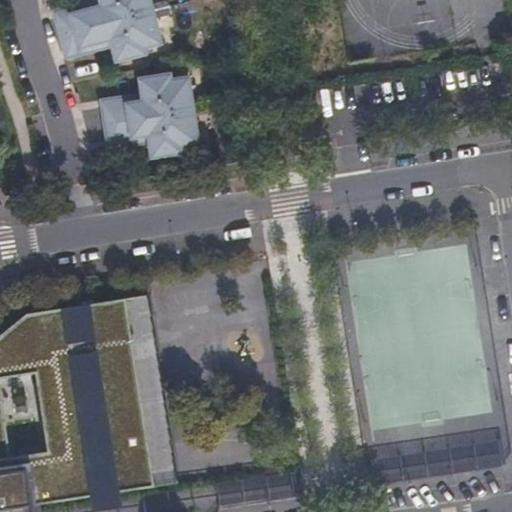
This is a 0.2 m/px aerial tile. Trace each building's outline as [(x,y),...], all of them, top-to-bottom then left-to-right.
[(155,26),(147,0),(101,0),(102,1),(104,8),(64,18),(73,51),(112,41),(114,48),(118,62),(164,50),(157,25),(155,26)] [(64,18),(104,8),(102,1),(56,13),(68,60),(114,48),(112,41),(73,51),(64,18)] [(194,126),(190,100),(192,99),(190,80),(172,82),(171,76),(142,81),(144,95),(145,103),(111,108),(116,141),(150,136),(151,144),(153,158),(183,154),(182,148),(199,145),(196,126),(194,126)] [(111,108),(145,103),(144,95),(103,102),(110,150),(151,144),(150,136),(116,141),(111,108)] [(461,131),(458,112),(433,116),(435,135),(461,131)] [(24,323),(0,344),(0,483),(27,479),(32,511),(65,511),(155,498),(122,308),(24,323)] [(0,511),(32,511),(27,479),(0,483),(0,511)]
